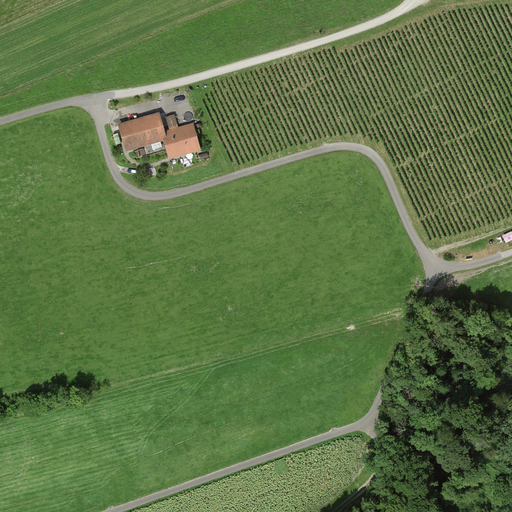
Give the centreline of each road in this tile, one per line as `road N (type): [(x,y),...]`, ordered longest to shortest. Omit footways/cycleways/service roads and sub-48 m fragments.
road 1 (track): [(92,99),(110,166),(139,195),(184,194),(320,152),(361,150),(378,161),(410,233),(435,261),(469,267),(511,253)]
road 2 (track): [(435,261),(368,420),(111,511)]
road 3 (track): [(92,99),(192,81),(378,23),(414,0)]
